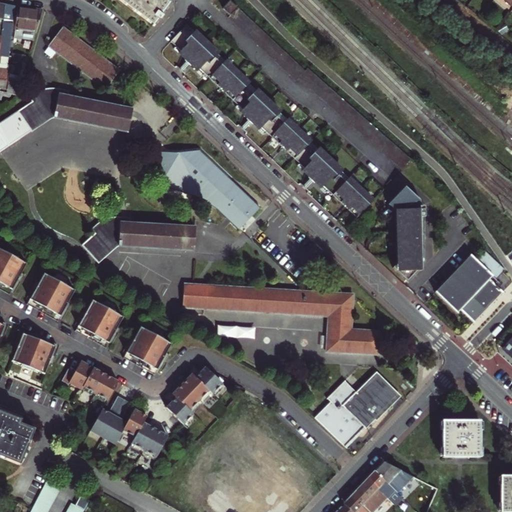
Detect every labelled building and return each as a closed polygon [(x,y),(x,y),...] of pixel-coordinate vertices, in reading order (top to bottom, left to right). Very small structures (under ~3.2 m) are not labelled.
[(117,0),(152,26),(168,6),(160,0),(117,0)] [(238,8),(230,2),(222,10),(229,16),(237,9),(238,8)] [(0,55),(3,56),(13,6),(8,5),(2,4),(0,15),(0,55)] [(29,49),(41,10),(29,8),(18,7),(10,46),(29,49)] [(241,13),(237,9),(229,16),(227,18),(231,22),(241,13)] [(301,71),(241,13),(231,22),(293,78),(301,71)] [(296,81),(298,79),(401,171),(410,161),(336,95),(321,82),(306,69),(305,71),(241,13),(301,71),(293,78),(296,81)] [(187,25),(183,29),(190,36),(194,32),(187,25)] [(98,53),(62,27),(49,45),(106,87),(120,69),(98,53)] [(225,61),(221,65),(215,58),(218,55),(218,54),(194,31),(194,32),(190,36),(183,29),(171,41),(173,43),(175,45),(172,48),(179,55),(188,64),(200,75),(201,76),(203,74),(213,83),(216,86),(217,84),(225,91),(223,93),(226,96),(236,105),(234,107),(240,112),(254,126),(261,133),(264,135),(265,133),(275,142),(278,145),(279,143),(287,151),(286,152),(289,155),(298,164),(296,166),(299,169),(309,178),(318,187),(325,194),(327,192),(337,201),(340,204),(341,202),(349,210),(348,211),(350,214),(354,217),(356,219),(373,201),(349,178),(348,179),(345,183),(338,176),(341,172),(342,172),(318,149),(317,149),(314,153),(307,147),(310,143),(311,142),(287,120),(287,121),(283,124),(276,118),(280,114),(280,113),(256,90),(256,91),(252,95),(245,88),(249,84),(249,83),(225,61)] [(225,61),(218,55),(215,58),(221,65),(225,61)] [(17,92),(19,86),(15,85),(2,82),(1,87),(1,89),(17,92)] [(256,91),(249,84),(245,88),(252,95),(256,91)] [(60,93),(55,116),(130,131),(134,108),(70,95),(71,91),(57,88),(47,89),(37,93),(31,97),(34,101),(42,96),(47,94),(55,93),(60,93)] [(34,131),(55,116),(60,93),(55,93),(47,94),(42,96),(34,101),(20,111),(34,131)] [(20,111),(0,124),(0,154),(34,131),(20,111)] [(287,121),(280,114),(276,118),(283,124),(287,121)] [(317,149),(310,143),(307,147),(314,153),(317,149)] [(191,154),(161,153),(162,183),(203,192),(238,230),(259,208),(247,196),(234,184),(231,181),(199,151),(191,152),(191,154)] [(348,179),(341,172),(338,176),(345,183),(348,179)] [(396,264),(392,268),(407,282),(416,272),(421,272),(421,267),(421,259),(425,260),(424,214),(424,207),(419,207),(419,201),(405,188),(388,205),(395,212),(396,264)] [(124,218),(122,242),(197,248),(199,225),(133,219),(133,216),(124,214),(119,214),(115,215),(111,216),(107,218),(100,222),(96,225),(99,228),(100,228),(101,227),(102,227),(102,226),(103,226),(104,225),(105,224),(106,224),(107,223),(108,223),(108,222),(109,222),(110,222),(111,221),(112,221),(113,221),(113,220),(114,220),(115,220),(116,220),(117,219),(118,219),(119,219),(120,219),(121,219),(121,218),(122,218),(123,218),(124,218)] [(102,258),(122,242),(124,218),(123,218),(122,218),(121,218),(121,219),(120,219),(119,219),(118,219),(117,219),(116,220),(115,220),(114,220),(113,220),(113,221),(112,221),(111,221),(110,222),(109,222),(108,222),(108,223),(107,223),(106,224),(105,224),(104,225),(103,226),(102,226),(102,227),(101,227),(100,228),(99,228),(86,240),(102,258)] [(0,283),(6,287),(4,289),(11,293),(14,286),(18,279),(22,272),(26,265),(17,260),(18,259),(5,252),(4,253),(0,250),(0,283)] [(470,257),(435,294),(457,314),(460,311),(474,324),(502,292),(488,280),(491,276),(470,257)] [(32,296),(28,302),(35,306),(36,303),(45,308),(54,313),(52,316),(59,319),(61,314),(66,306),(71,298),(74,291),(65,286),(66,285),(53,278),(52,279),(44,274),(39,282),(32,296)] [(186,282),(184,304),(329,319),(328,353),(382,356),(383,333),(353,331),(354,296),(311,292),(312,289),(301,288),(300,291),(186,282)] [(0,283),(0,290),(9,295),(11,293),(4,289),(6,287),(0,283)] [(81,321),(77,329),(83,333),(84,330),(93,335),(102,340),(101,342),(107,346),(111,340),(114,333),(119,325),(123,318),(114,313),(114,312),(101,305),(101,306),(92,301),(87,309),(81,321)] [(28,302),(27,305),(42,313),(45,308),(36,303),(35,306),(28,302)] [(45,308),(42,313),(57,322),(59,319),(52,316),(54,313),(45,308)] [(258,327),(220,325),(219,338),(257,340),(258,327)] [(129,349),(125,356),(131,359),(133,357),(141,362),(150,367),(149,369),(155,373),(158,368),(163,359),(167,353),(171,345),(162,340),(163,339),(150,331),(149,333),(140,328),(134,338),(129,349)] [(77,329),(75,332),(90,340),(93,335),(84,330),(83,333),(77,329)] [(45,338),(40,336),(35,334),(30,334),(23,331),(20,340),(17,347),(14,354),(11,362),(21,366),(20,367),(34,372),(34,371),(44,375),(48,364),(53,352),(56,344),(49,341),(45,338)] [(93,335),(90,340),(106,349),(107,346),(101,342),(102,340),(93,335)] [(125,356),(123,358),(139,367),(141,362),(133,357),(131,359),(125,356)] [(81,390),(83,387),(93,368),(87,365),(80,361),(74,372),(68,369),(61,381),(68,385),(69,383),(81,390)] [(141,362),(139,367),(154,375),(155,373),(149,369),(150,367),(141,362)] [(99,372),(93,368),(83,387),(85,388),(92,392),(95,394),(105,375),(99,372)] [(200,372),(195,378),(211,393),(214,397),(224,386),(205,368),(200,372)] [(195,378),(191,374),(186,380),(182,384),(201,403),(211,393),(195,378)] [(105,375),(95,394),(97,395),(105,399),(107,400),(117,382),(111,378),(105,375)] [(377,375),(357,394),(343,381),(325,399),(330,404),(315,419),(344,447),(363,428),(364,429),(397,397),(377,375)] [(177,389),(172,394),(175,398),(191,413),(201,403),(182,384),(177,389)] [(102,438),(123,400),(117,396),(108,413),(105,412),(102,410),(90,431),(102,438)] [(191,413),(175,398),(169,404),(166,408),(183,425),(185,427),(195,417),(191,413)] [(130,403),(123,400),(102,438),(115,445),(121,434),(126,423),(124,422),(120,420),(130,403)] [(0,409),(0,413),(16,420),(18,417),(4,411),(0,409)] [(126,423),(121,434),(133,440),(143,423),(146,417),(140,413),(134,410),(126,423)] [(0,458),(1,455),(16,461),(29,430),(14,424),(16,420),(0,413),(0,458)] [(464,421),(441,422),(441,459),(479,459),(480,421),(464,421)] [(149,426),(143,423),(133,440),(129,447),(142,453),(155,430),(149,426)] [(363,428),(344,447),(345,448),(351,442),(364,429),(363,428)] [(155,430),(142,453),(154,460),(167,437),(161,433),(155,430)] [(16,461),(1,455),(0,458),(15,464),(16,461)] [(139,460),(136,465),(147,471),(149,466),(139,460)] [(412,479),(382,462),(377,467),(374,471),(395,492),(397,494),(412,479)] [(296,483),(282,499),(277,495),(286,485),(270,471),(265,477),(274,486),(264,495),(282,511),(303,489),(296,483)] [(395,492),(374,471),(371,474),(366,479),(384,496),(390,503),(393,499),(390,497),(395,492)] [(511,511),(511,476),(499,476),(499,511),(511,511)] [(52,478),(34,511),(50,511),(65,485),(52,478)] [(368,511),(384,496),(366,479),(358,487),(350,496),(366,511),(368,511)] [(397,494),(395,492),(390,497),(393,499),(390,503),(395,507),(402,499),(397,494)] [(346,500),(342,504),(350,511),(366,511),(350,496),(346,500)] [(73,505),(69,511),(85,511),(91,503),(82,498),(77,508),(73,505)] [(267,511),(254,499),(244,510),(245,511),(267,511)]
